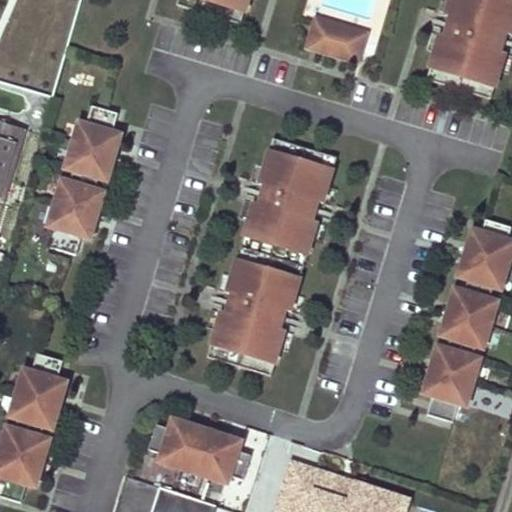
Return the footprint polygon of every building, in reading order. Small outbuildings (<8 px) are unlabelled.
[(51,0),(9,0),(6,14),(43,26),(51,0)] [(178,0),(177,6),(241,25),(248,0),(178,0)] [(511,31),(511,0),(450,0),(446,16),(448,17),(457,19),(451,39),(442,36),(440,35),(426,81),(491,100),(505,54),(502,54),(494,51),(499,33),(508,35),(511,36),(511,31)] [(39,37),(43,26),(6,14),(2,25),(39,37)] [(448,17),(442,36),(451,39),(457,19),(448,17)] [(327,24),(316,20),(308,49),(358,63),(361,54),(347,50),(350,39),(325,32),(327,24)] [(347,50),(361,54),(366,35),(327,24),(325,32),(350,39),(347,50)] [(494,51),(502,54),(508,35),(499,33),(494,51)] [(53,99),(64,61),(52,58),(46,78),(30,73),(25,91),(53,99)] [(0,85),(0,106),(16,114),(24,97),(0,85)] [(118,115),(93,107),(87,127),(79,125),(66,170),(75,172),(72,184),(63,182),(49,227),(56,229),(51,248),(76,256),(82,237),(90,239),(104,194),(95,191),(98,179),(107,182),(120,137),(112,135),(118,115)] [(19,129),(0,123),(0,192),(4,180),(9,181),(18,152),(13,151),(19,129)] [(13,151),(18,152),(24,131),(19,129),(13,151)] [(336,159),(273,139),(259,185),(262,186),(270,189),(265,208),(256,205),(254,204),(227,294),(229,295),(238,297),(232,316),(223,314),(221,313),(207,358),(270,378),(284,332),(282,331),(273,328),(278,309),(287,312),(290,313),(316,223),(314,222),(305,220),(311,201),(320,204),(322,204),(336,159)] [(4,180),(0,192),(0,202),(2,203),(9,181),(4,180)] [(270,189),(262,186),(256,205),(265,208),(270,189)] [(305,220),(314,222),(320,204),(311,201),(305,220)] [(511,228),(486,220),(481,234),(473,232),(459,277),(468,280),(464,293),(455,290),(441,337),(450,340),(446,351),(438,348),(424,393),(433,396),(427,414),(453,422),(459,404),(468,407),(482,362),(473,359),(477,348),(485,350),(500,304),(491,301),(495,288),(503,291),(511,262),(511,243),(508,242),(511,228)] [(229,295),(223,314),(232,316),(238,297),(229,295)] [(282,331),(287,312),(278,309),(273,328),(282,331)] [(62,363),(37,356),(32,374),(24,372),(11,418),(20,420),(16,432),(7,430),(0,455),(0,476),(1,477),(0,482),(0,497),(21,504),(27,485),(36,487),(49,442),(40,439),(44,427),(52,430),(66,384),(57,381),(62,363)] [(511,415),(511,394),(474,389),(471,410),(511,415)] [(241,443),(172,421),(170,430),(157,426),(148,451),(161,455),(159,462),(227,484),(230,476),(243,480),(251,456),(238,452),(241,443)] [(355,484),(291,464),(290,469),(353,490),(355,484)] [(403,511),(407,501),(355,484),(353,490),(290,469),(276,511),(280,511),(403,511)] [(203,511),(207,504),(159,489),(151,511),(203,511)]
